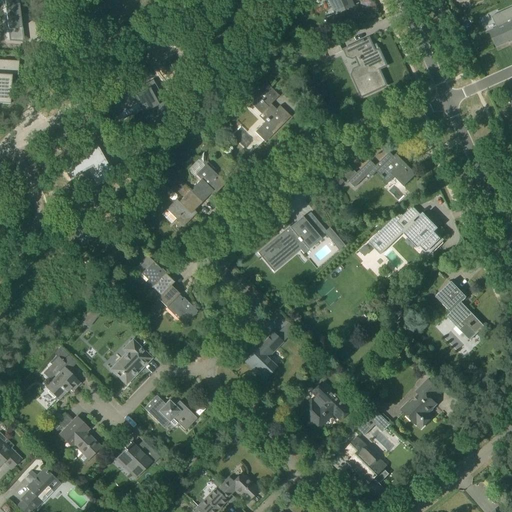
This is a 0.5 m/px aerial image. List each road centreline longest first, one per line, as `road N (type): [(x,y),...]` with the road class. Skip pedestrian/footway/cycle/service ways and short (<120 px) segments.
road 1 (residential): [(211,375),(253,319),(217,273),(214,255),(297,181),(450,103)]
road 2 (residential): [(23,142),(129,68),(177,0)]
road 3 (residential): [(211,375),(176,373),(121,411),(77,368)]
road 4 (unclassified): [(511,245),(450,103)]
road 5 (residential): [(63,0),(23,142)]
road 6 (residential): [(300,477),(211,375)]
road 7 (residential): [(0,266),(23,243),(28,174),(17,146)]
road 8 (residential): [(414,511),(511,437)]
